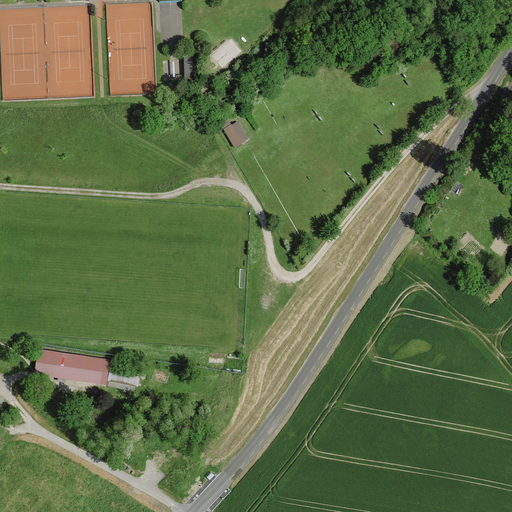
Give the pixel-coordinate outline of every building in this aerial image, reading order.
[(196,83),(195,58),(184,59),(185,84),(196,83)] [(229,122),(222,126),(235,149),(249,141),(239,124),(232,128),(229,122)] [(112,361),(39,350),(35,374),(108,384),(108,380),(138,387),(141,369),(112,362),(112,361)] [(108,380),(108,384),(108,386),(133,392),(138,387),(108,380)] [(57,392),(46,386),(42,394),(52,399),(57,392)] [(160,449),(150,459),(167,476),(177,465),(160,449)]
